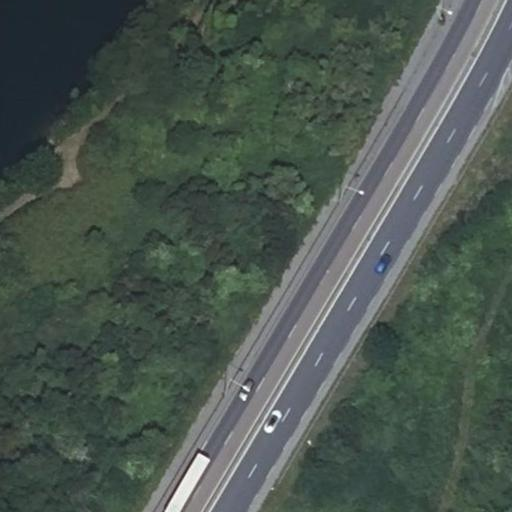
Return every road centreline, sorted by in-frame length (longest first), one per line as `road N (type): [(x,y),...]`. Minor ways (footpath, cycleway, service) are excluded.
road 1 (primary): [(481,0),(184,511)]
road 2 (primary): [(232,511),(511,27)]
road 3 (track): [(439,511),(463,435),(465,381),(478,335),(511,268)]
